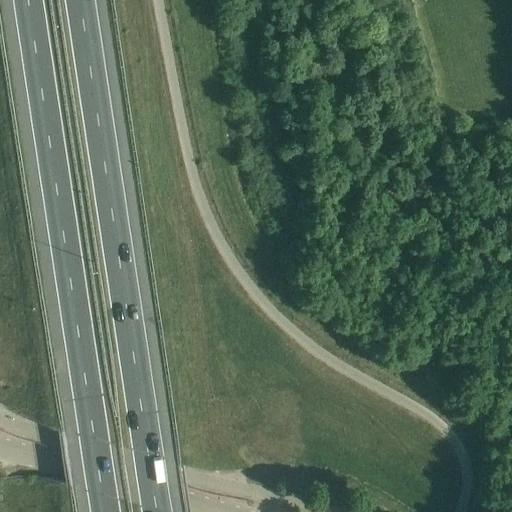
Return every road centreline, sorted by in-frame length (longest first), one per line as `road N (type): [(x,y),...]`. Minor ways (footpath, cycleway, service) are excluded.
road 1 (motorway): [(156,511),(79,0)]
road 2 (motorway): [(27,0),(104,511)]
road 3 (tertiary): [(0,452),(205,511)]
